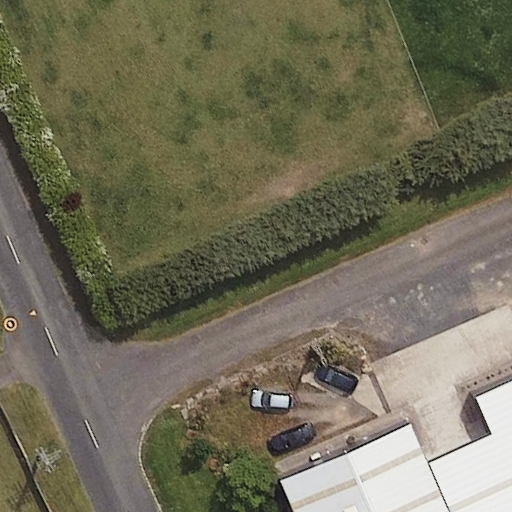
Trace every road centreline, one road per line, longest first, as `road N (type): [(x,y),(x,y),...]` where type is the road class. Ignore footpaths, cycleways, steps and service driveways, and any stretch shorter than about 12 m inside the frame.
road 1 (residential): [(79,403),(511,210)]
road 2 (unclassified): [(79,403),(0,224)]
